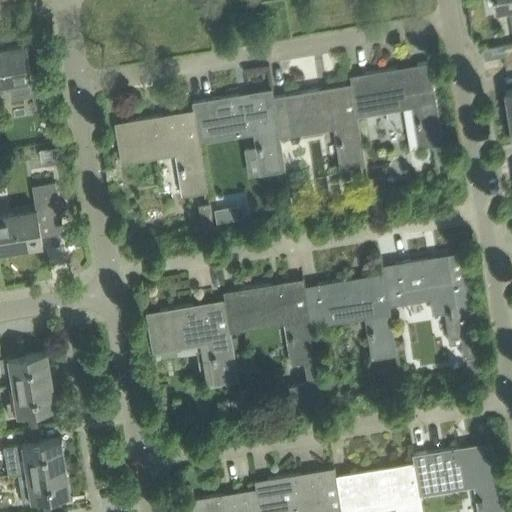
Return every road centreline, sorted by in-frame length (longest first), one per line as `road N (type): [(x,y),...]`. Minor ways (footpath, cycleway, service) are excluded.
road 1 (residential): [(79,87),(455,21)]
road 2 (residential): [(110,273),(486,213)]
road 3 (residential): [(141,465),(511,402)]
road 4 (residential): [(486,213),(455,21)]
road 5 (residential): [(110,273),(79,87)]
road 6 (residential): [(141,465),(113,295)]
road 7 (residential): [(511,368),(486,213)]
